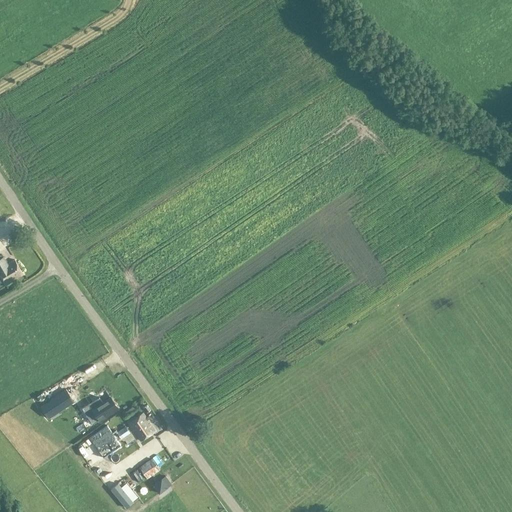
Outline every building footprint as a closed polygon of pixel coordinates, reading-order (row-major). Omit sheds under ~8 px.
[(0,276),(6,285),(23,274),(14,260),(7,264),(3,257),(0,259),(0,276)] [(49,419),(74,402),(66,390),(41,406),(49,419)] [(99,397),(82,408),(92,424),(99,420),(118,408),(111,397),(103,402),(99,397)] [(149,416),(146,418),(143,413),(128,423),(141,441),(155,431),(147,420),(150,418),(151,419),(154,417),(150,411),(151,410),(147,405),(143,408),(149,416)] [(112,433),(107,426),(89,438),(103,458),(121,446),(117,441),(112,433)] [(117,441),(130,433),(126,426),(117,432),(116,431),(112,433),(117,441)] [(125,451),(130,456),(135,451),(131,446),(125,451)] [(134,466),(151,454),(147,449),(139,455),(137,453),(129,460),(134,466)] [(119,458),(109,463),(111,467),(121,462),(119,458)] [(154,459),(139,463),(144,478),(158,474),(154,459)] [(112,483),(129,472),(124,464),(107,475),(112,483)] [(162,479),(154,485),(160,493),(168,487),(162,479)] [(118,484),(111,490),(127,508),(134,503),(133,502),(138,497),(127,483),(121,488),(118,484)]
